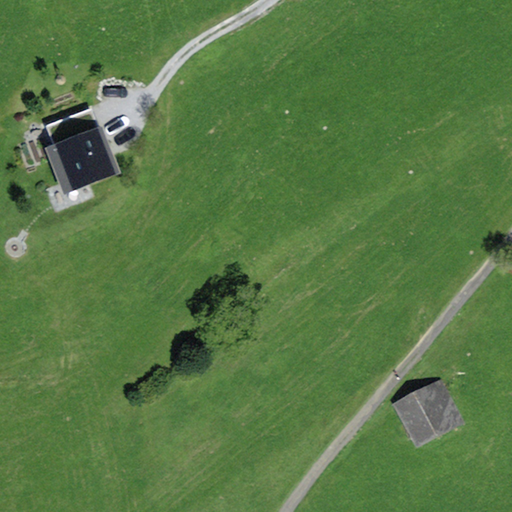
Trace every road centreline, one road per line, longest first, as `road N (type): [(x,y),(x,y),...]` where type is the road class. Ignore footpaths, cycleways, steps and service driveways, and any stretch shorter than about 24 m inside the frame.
road 1 (residential): [(511,230),(284,511)]
road 2 (track): [(259,0),(166,60),(125,171)]
